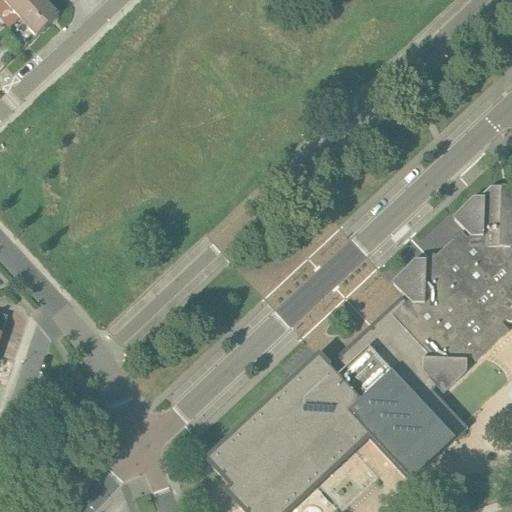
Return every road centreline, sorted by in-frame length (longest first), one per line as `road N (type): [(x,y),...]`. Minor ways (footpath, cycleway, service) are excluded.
road 1 (residential): [(145,441),(511,108)]
road 2 (residential): [(145,441),(53,305)]
road 3 (residential): [(0,447),(53,305)]
road 4 (residential): [(0,113),(106,17)]
